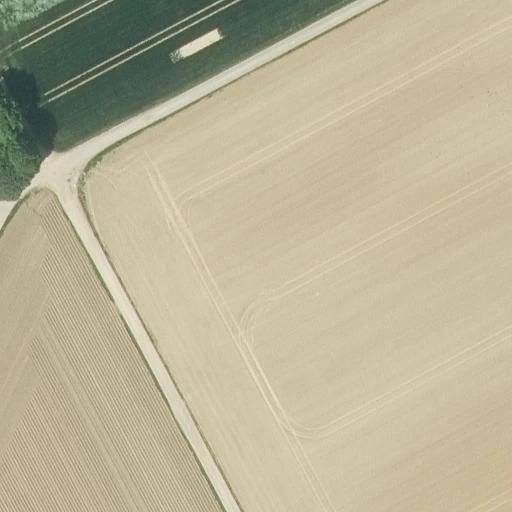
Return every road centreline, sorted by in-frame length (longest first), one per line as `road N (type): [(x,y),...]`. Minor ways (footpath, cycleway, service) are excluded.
road 1 (track): [(230,511),(48,171),(370,0)]
road 2 (track): [(0,217),(8,199),(48,171),(0,91)]
